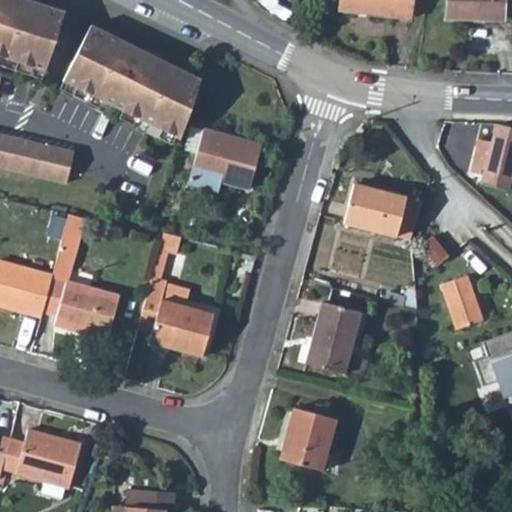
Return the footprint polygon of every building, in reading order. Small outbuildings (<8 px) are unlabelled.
[(65,7),(45,0),(0,0),(0,50),(45,66),(65,7)] [(338,0),(336,13),(407,25),(410,0),(338,0)] [(444,0),(444,28),(494,29),(494,0),(444,0)] [(202,77),(92,20),(63,76),(180,136),(202,77)] [(511,121),(495,114),(493,114),(485,129),(474,125),(462,155),(471,158),(475,150),(478,151),(472,166),(487,173),(492,163),(499,165),(511,133),(511,121)] [(203,121),(187,174),(218,183),(222,172),(249,178),(261,137),(203,121)] [(73,146),(0,127),(0,161),(65,178),(73,146)] [(356,176),(345,214),(394,229),(405,191),(356,176)] [(405,191),(394,229),(416,235),(417,220),(420,210),(424,196),(405,191)] [(69,209),(62,237),(77,241),(85,213),(69,209)] [(165,223),(160,241),(170,244),(178,246),(183,228),(165,223)] [(428,225),(417,234),(431,252),(442,244),(428,225)] [(53,267),(42,304),(57,309),(57,314),(109,329),(122,287),(68,271),(77,241),(62,237),(53,267)] [(160,241),(150,274),(160,276),(170,244),(160,241)] [(0,253),(0,297),(41,310),(42,304),(53,267),(0,252),(0,253)] [(469,273),(441,283),(458,330),(485,320),(469,273)] [(150,274),(137,320),(153,325),(150,336),(202,352),(215,311),(186,302),(162,295),(167,278),(160,276),(150,274)] [(167,278),(162,295),(186,302),(191,287),(167,278)] [(324,294),(305,356),(344,367),(361,306),(324,294)] [(511,318),(481,331),(486,344),(473,350),(483,375),(498,370),(507,395),(511,393),(511,318)] [(295,401),(280,453),(319,464),(334,412),(295,401)] [(9,431),(0,462),(65,481),(77,436),(28,421),(23,435),(9,431)] [(0,462),(9,431),(0,428),(0,462)] [(130,499),(129,511),(173,511),(175,485),(131,482),(130,499)] [(116,511),(129,511),(130,499),(117,498),(116,511)]
